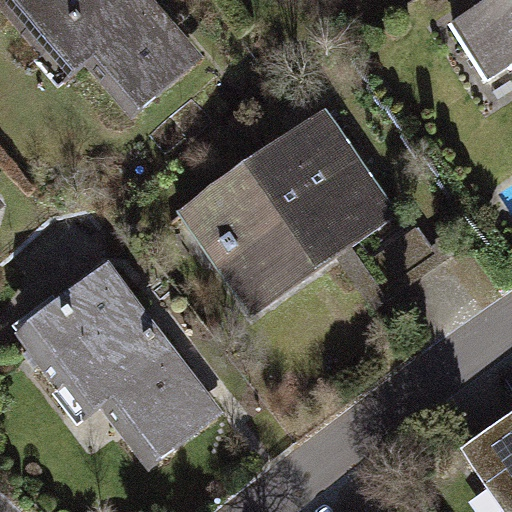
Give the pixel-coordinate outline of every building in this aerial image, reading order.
[(204,61),(150,0),(0,0),(119,135),(204,61)] [(511,0),(452,0),(432,14),(486,93),(511,75),(511,0)] [(409,219),(331,104),(179,207),(258,322),(409,219)] [(389,273),(413,292),(444,253),(420,234),(389,273)] [(236,401),(119,249),(9,332),(126,485),(236,401)] [(511,511),(511,411),(455,451),(496,511),(511,511)]
